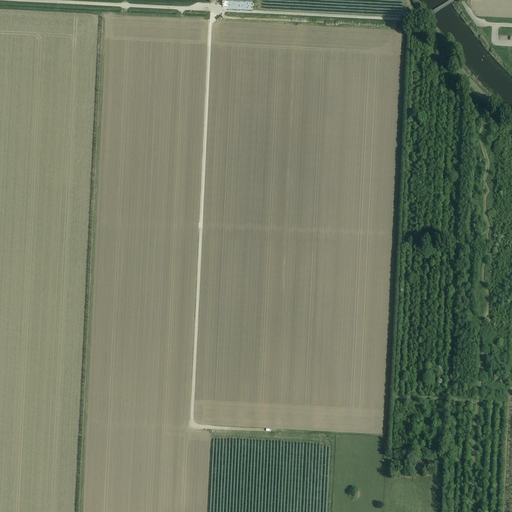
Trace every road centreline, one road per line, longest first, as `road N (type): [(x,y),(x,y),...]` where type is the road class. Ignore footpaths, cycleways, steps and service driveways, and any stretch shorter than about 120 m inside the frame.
road 1 (track): [(401,29),(383,435),(195,426),(215,9)]
road 2 (track): [(402,19),(401,29),(104,13),(81,511)]
road 3 (track): [(475,511),(478,331),(488,296),(481,272),(491,251),(480,132),(506,115)]
road 4 (track): [(392,450),(394,395),(511,401)]
road 5 (track): [(419,20),(511,119)]
road 6 (track): [(511,389),(506,511)]
